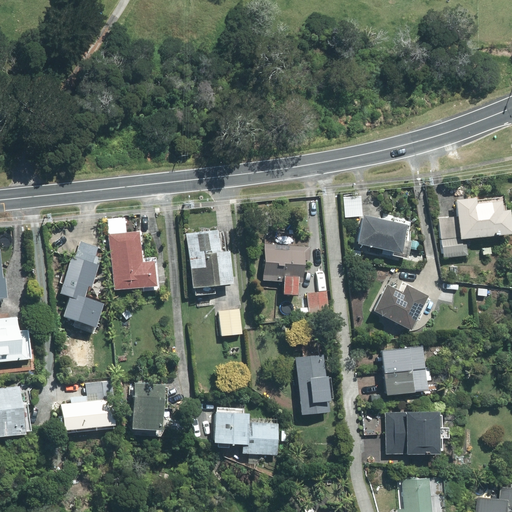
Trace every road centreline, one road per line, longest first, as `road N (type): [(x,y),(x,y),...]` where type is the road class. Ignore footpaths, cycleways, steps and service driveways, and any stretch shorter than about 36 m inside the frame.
road 1 (secondary): [(511,108),(364,153),(0,203)]
road 2 (unknown): [(329,173),(355,463)]
road 3 (unknown): [(158,184),(184,387)]
